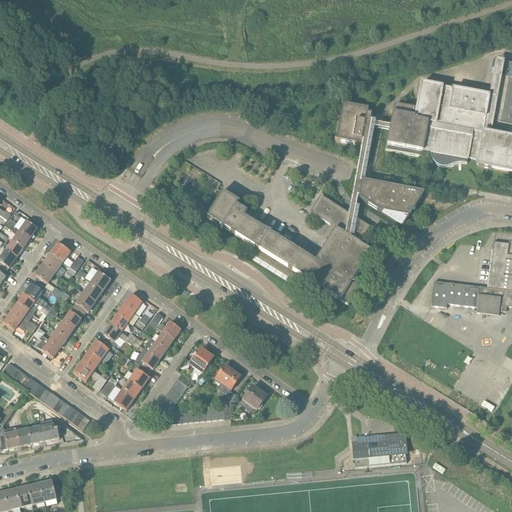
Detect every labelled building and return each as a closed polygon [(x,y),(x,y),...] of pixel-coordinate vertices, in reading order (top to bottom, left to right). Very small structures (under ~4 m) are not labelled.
[(511,138),(483,133),(489,97),(453,90),(452,91),(443,89),(443,88),(421,84),(415,119),(392,115),(393,115),(392,121),(391,120),(391,121),(392,121),(391,126),(390,126),(390,127),(391,127),(390,132),(389,132),(390,133),(389,138),(388,138),(389,138),(386,150),(385,151),(430,159),(430,158),(422,157),(423,153),(430,154),(431,159),(433,162),(436,165),(439,167),(443,168),(447,168),(454,165),(458,165),(462,164),(467,165),(477,167),(511,173),(511,138)] [(367,147),(371,126),(372,124),(371,124),(372,117),(367,116),(368,110),(342,105),(342,106),(343,106),(336,140),(335,140),(335,141),(361,146),(367,147)] [(381,189),(372,188),(373,184),(362,182),(359,200),(404,228),(424,195),(425,194),(382,186),(381,189)] [(316,263),(245,219),(248,214),(237,207),(239,203),(222,193),(222,194),(223,194),(207,219),(220,227),(222,231),(223,229),(259,251),(255,258),(293,281),(297,274),(325,291),(327,295),(328,293),(349,306),(360,289),(352,284),(372,252),(360,245),(370,228),(321,197),(310,214),(336,231),(316,263)] [(0,217),(6,222),(10,217),(6,213),(5,215),(0,211),(0,217)] [(20,232),(30,240),(37,230),(26,223),(20,232)] [(14,228),(8,224),(5,228),(11,232),(14,228)] [(13,242),(23,250),(30,240),(20,232),(16,229),(12,234),(16,237),(13,242)] [(2,249),(16,260),(23,250),(13,242),(9,248),(5,245),(2,249)] [(488,289),(479,289),(451,285),(434,283),(431,307),(447,309),(447,306),(477,309),(477,314),(499,317),(499,311),(506,312),(507,308),(511,308),(511,242),(509,242),(509,245),(493,243),(488,289)] [(58,245),(50,256),(62,265),(70,254),(58,245)] [(16,260),(2,249),(0,251),(0,269),(5,273),(8,268),(9,270),(16,260)] [(62,265),(50,256),(43,266),(55,275),(62,265)] [(77,259),(69,269),(75,274),(83,263),(77,259)] [(55,275),(43,266),(35,277),(36,278),(34,282),(35,283),(44,289),(45,289),(51,294),(55,289),(48,284),(55,275)] [(78,275),(84,280),(87,276),(80,272),(78,275)] [(90,284),(103,293),(111,282),(98,273),(90,284)] [(38,299),(44,289),(35,283),(33,287),(31,285),(24,295),(39,306),(43,309),(49,314),(52,310),(44,305),(45,304),(38,299)] [(103,293),(90,284),(83,295),(95,304),(103,293)] [(51,294),(59,299),(63,294),(55,288),(55,289),(51,294)] [(64,293),(63,294),(59,299),(65,304),(70,297),(64,293)] [(39,306),(24,295),(17,305),(32,316),(39,306)] [(95,304),(83,295),(75,305),(76,305),(73,309),(83,316),(86,312),(88,314),(95,304)] [(124,306),(135,314),(142,304),(131,297),(124,306)] [(10,315),(35,332),(37,329),(29,323),(33,317),(32,316),(17,305),(10,315)] [(135,314),(124,306),(117,316),(128,324),(135,314)] [(49,314),(43,309),(40,313),(44,315),(47,317),(49,314)] [(63,323),(74,331),(81,321),(80,320),(83,316),(73,309),(63,323)] [(26,332),(32,336),(35,332),(10,315),(3,325),(8,328),(6,332),(11,336),(18,327),(26,332)] [(153,322),(150,325),(156,329),(159,326),(158,325),(163,318),(158,315),(153,322)] [(128,324),(117,316),(110,326),(121,334),(128,324)] [(144,316),(142,319),(148,324),(151,320),(144,316)] [(56,333),(67,341),(74,331),(63,323),(56,333)] [(158,331),(163,334),(174,342),(181,332),(170,324),(166,329),(162,326),(158,331)] [(121,334),(110,326),(103,336),(105,338),(102,341),(114,350),(117,346),(114,343),(118,338),(125,343),(126,342),(131,346),(134,343),(128,339),(121,334)] [(37,334),(43,338),(45,335),(39,330),(37,334)] [(49,343),(60,350),(67,341),(56,333),(49,343)] [(43,338),(37,334),(34,337),(40,342),(43,338)] [(174,342),(163,334),(156,344),(167,352),(174,342)] [(131,335),(128,339),(134,343),(137,339),(131,335)] [(60,350),(49,343),(44,339),(37,349),(53,360),(60,350)] [(167,352),(156,344),(151,341),(144,351),(160,362),(167,352)] [(96,343),(88,353),(101,362),(109,351),(96,343)] [(140,347),(134,343),(131,346),(138,351),(140,347)] [(203,375),(214,360),(200,350),(196,356),(189,366),(203,375)] [(135,364),(137,366),(149,375),(152,370),(153,371),(160,362),(144,351),(135,364)] [(122,361),(125,357),(119,352),(115,357),(122,361)] [(101,362),(88,353),(81,364),(94,373),(101,362)] [(127,366),(130,361),(125,357),(122,361),(121,362),(127,366)] [(101,378),(94,373),(81,364),(73,375),(86,384),(91,377),(98,382),(93,389),(100,393),(107,382),(101,378)] [(129,382),(141,391),(149,380),(146,378),(149,375),(137,366),(134,369),(137,371),(129,382)] [(9,380),(16,371),(11,367),(4,377),(9,380)] [(225,368),(216,381),(231,392),(240,379),(225,368)] [(14,384),(21,374),(16,371),(9,380),(14,384)] [(19,387),(25,378),(21,374),(14,384),(19,387)] [(178,381),(188,388),(189,389),(193,383),(182,376),(178,381)] [(24,390),(30,381),(25,378),(19,387),(24,390)] [(211,383),(207,380),(203,386),(207,389),(211,383)] [(29,394),(36,385),(30,381),(24,390),(29,394)] [(174,386),(184,393),(188,388),(178,381),(174,386)] [(121,393),(134,402),(141,391),(129,382),(121,393)] [(115,388),(109,384),(102,394),(108,399),(115,388)] [(34,397),(40,388),(36,385),(29,394),(34,397)] [(171,391),(181,398),(184,393),(174,386),(171,391)] [(39,401),(45,391),(40,388),(34,397),(39,401)] [(257,412),(266,398),(253,388),(239,407),(247,412),(250,407),(257,412)] [(43,404),(50,395),(45,391),(39,401),(43,404)] [(167,396),(177,403),(181,398),(171,391),(167,396)] [(134,402),(121,393),(114,403),(127,412),(134,402)] [(221,406),(223,408),(229,407),(230,405),(236,398),(230,393),(227,397),(221,406)] [(48,407),(55,398),(50,395),(43,404),(48,407)] [(164,401),(174,408),(177,403),(167,396),(164,401)] [(53,411),(60,402),(55,398),(48,407),(53,411)] [(160,406),(170,413),(171,412),(174,408),(164,401),(160,406)] [(58,414),(65,405),(60,402),(53,411),(58,414)] [(63,418),(70,408),(65,405),(58,414),(63,418)] [(0,425),(3,427),(15,410),(9,406),(0,419),(0,425)] [(157,411),(167,418),(170,413),(160,406),(157,411)] [(223,408),(225,421),(232,420),(231,414),(230,407),(229,407),(223,408)] [(70,408),(63,418),(68,421),(75,412),(70,408)] [(167,418),(157,411),(153,416),(163,423),(167,418)] [(78,428),(84,419),(75,412),(68,421),(78,428)] [(171,412),(170,413),(167,418),(163,423),(168,426),(176,426),(175,413),(174,413),(171,412)] [(83,432),(89,422),(84,419),(78,428),(83,432)] [(52,423),(40,425),(44,444),(59,441),(57,431),(54,432),(52,423)] [(44,444),(40,425),(39,425),(40,429),(29,431),(32,446),(44,444)] [(20,449),(16,430),(4,432),(5,438),(0,439),(3,452),(8,451),(20,449)] [(32,446),(29,431),(18,434),(17,430),(16,430),(20,449),(32,446)] [(353,441),(356,469),(407,464),(404,436),(353,441)] [(52,483),(40,486),(44,504),(56,501),(52,483)] [(44,504),(40,486),(28,489),(32,507),(44,504)] [(32,507),(28,489),(16,491),(20,510),(32,507)] [(9,511),(20,510),(16,491),(4,494),(7,511),(9,511)]
